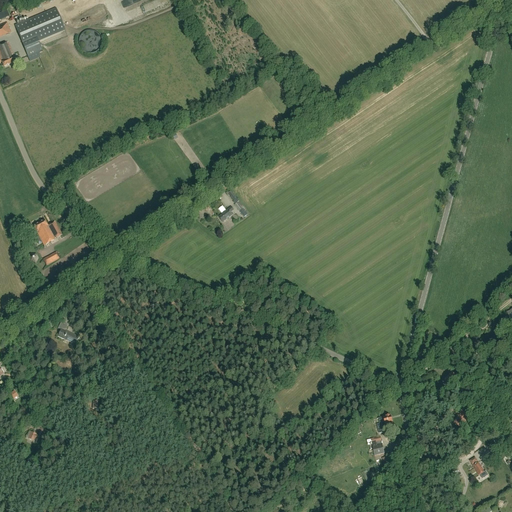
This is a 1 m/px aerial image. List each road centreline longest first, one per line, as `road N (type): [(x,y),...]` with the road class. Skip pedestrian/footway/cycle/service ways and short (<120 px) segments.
road 1 (tertiary): [(398,387),(501,0)]
road 2 (unclassified): [(398,387),(119,254)]
road 3 (track): [(232,178),(426,49)]
road 4 (track): [(201,465),(76,283)]
road 5 (unclassified): [(119,254),(36,180),(0,93)]
road 6 (unclassified): [(0,335),(119,254)]
road 7 (unclassified): [(119,254),(232,178)]
road 8 (tertiary): [(426,511),(398,387)]
